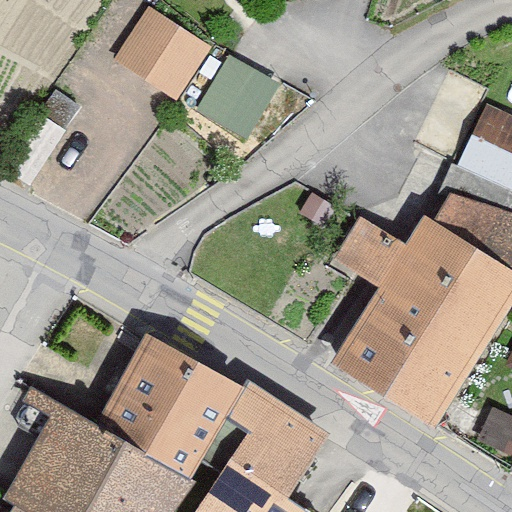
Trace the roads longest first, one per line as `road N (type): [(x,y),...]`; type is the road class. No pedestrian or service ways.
road 1 (residential): [(511,4),(358,101),(123,289)]
road 2 (tertiary): [(123,289),(486,511)]
